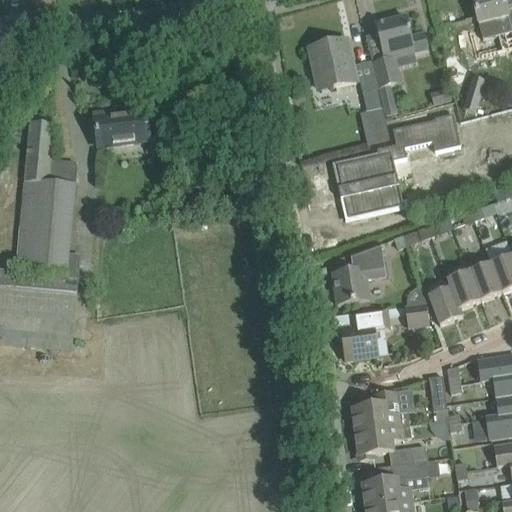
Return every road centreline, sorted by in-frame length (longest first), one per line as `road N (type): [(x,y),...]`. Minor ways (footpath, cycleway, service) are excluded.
road 1 (residential): [(322,393),(263,0)]
road 2 (residential): [(3,35),(156,26),(249,0)]
road 3 (residential): [(322,393),(419,373),(511,335)]
road 4 (residential): [(338,511),(322,393)]
